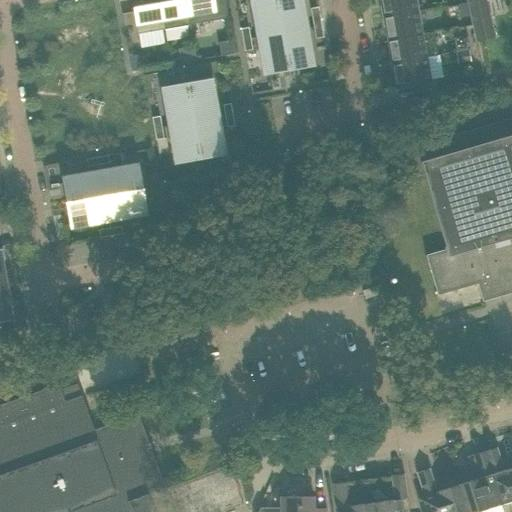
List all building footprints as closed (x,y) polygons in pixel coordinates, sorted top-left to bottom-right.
[(162,22),(157,0),(130,0),(136,35),(164,30),(163,22),(162,22)] [(188,17),(184,0),(157,0),(162,22),(163,22),(188,17)] [(227,19),(223,0),(184,0),(188,17),(189,25),(227,19)] [(281,33),(275,0),(253,0),(260,37),(281,33)] [(303,30),(297,0),(275,0),(281,33),(303,30)] [(416,11),(414,0),(379,0),(383,17),(416,11)] [(465,0),(471,26),(475,44),(494,39),(484,0),(465,0)] [(387,40),(421,34),(416,11),(383,17),(387,40)] [(311,17),(313,28),(321,26),(319,15),(311,17)] [(321,26),(313,28),(315,39),(323,38),(321,26)] [(250,39),(248,28),(240,29),(242,40),(250,39)] [(310,67),(303,30),(281,33),(288,71),(310,67)] [(288,71),(281,33),(260,37),(266,74),(288,71)] [(425,57),(421,34),(387,40),(391,63),(425,57)] [(468,49),(466,37),(454,40),(456,52),(468,49)] [(252,50),(250,39),(242,40),(244,51),(252,50)] [(231,40),(218,43),(220,56),(234,54),(231,40)] [(193,47),(177,49),(180,62),(195,60),(193,47)] [(128,56),(128,57),(131,72),(140,70),(138,55),(128,56)] [(429,81),(425,57),(391,63),(396,88),(429,81)] [(214,118),(208,81),(186,85),(193,122),(214,118)] [(193,122),(186,85),(164,89),(171,126),(193,122)] [(222,105),(224,116),(232,115),(230,104),(222,105)] [(232,115),(224,116),(226,128),(234,127),(232,115)] [(161,128),(159,116),(151,118),(153,129),(161,128)] [(221,156),(214,118),(193,122),(199,160),(221,156)] [(447,155),(420,163),(445,250),(425,255),(437,296),(477,284),(482,302),(499,297),(498,291),(511,287),(511,118),(470,130),(442,139),(441,138),(447,155)] [(199,160),(193,122),(171,126),(178,163),(199,160)] [(163,139),(161,128),(153,129),(155,141),(163,139)] [(109,163),(108,155),(97,157),(98,165),(109,163)] [(98,165),(97,157),(85,159),(87,167),(98,165)] [(141,190),(137,169),(100,175),(103,197),(141,190)] [(103,197),(100,175),(62,182),(66,203),(103,197)] [(107,218),(145,212),(141,190),(103,197),(107,218)] [(107,218),(103,197),(66,203),(70,225),(107,218)] [(120,226),(109,228),(110,236),(122,234),(120,226)] [(110,236),(109,228),(98,230),(99,238),(110,236)] [(0,298),(10,296),(8,285),(6,286),(4,273),(0,274),(0,298)] [(0,333),(1,333),(0,327),(0,323),(12,321),(10,308),(12,308),(10,296),(0,298),(0,333)] [(0,511),(153,511),(148,496),(165,490),(138,414),(94,430),(81,396),(64,402),(58,384),(0,404),(0,511)] [(496,447),(484,451),(492,480),(500,505),(511,501),(511,467),(504,471),(496,447)] [(473,480),(457,485),(464,511),(501,511),(500,505),(492,480),(484,451),(471,455),(466,457),(473,480)] [(464,511),(457,485),(436,492),(429,468),(415,473),(423,496),(417,498),(421,511),(464,511)] [(393,500),(371,503),(372,511),(408,511),(407,498),(404,474),(390,476),(393,500)] [(259,508),(257,511),(325,511),(326,509),(313,509),(313,497),(280,497),(280,508),(259,508)] [(372,511),(371,503),(336,508),(336,511),(372,511)]
